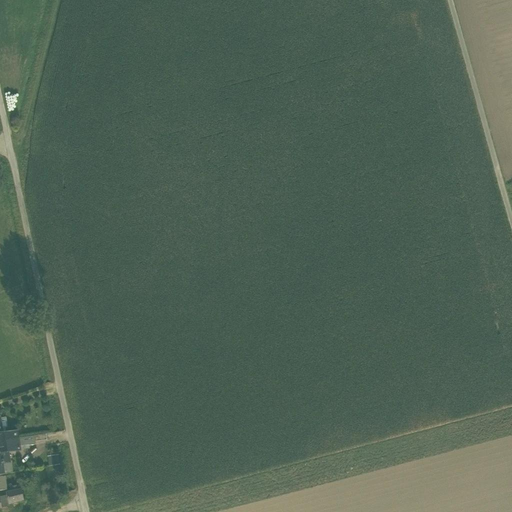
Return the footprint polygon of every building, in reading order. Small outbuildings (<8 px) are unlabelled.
[(0,451),(5,451),(19,450),(19,446),(17,438),(16,430),(6,432),(2,432),(0,432),(0,451)] [(34,436),(17,438),(19,446),(35,444),(34,442),(34,436)] [(58,455),(47,456),(48,466),(59,465),(58,455)] [(11,461),(7,462),(2,462),(4,474),(13,473),(11,461)] [(6,497),(8,504),(23,500),(20,490),(18,490),(17,485),(10,487),(11,492),(5,493),(6,497)] [(6,497),(0,498),(0,507),(1,508),(8,506),(8,504),(6,497)]
